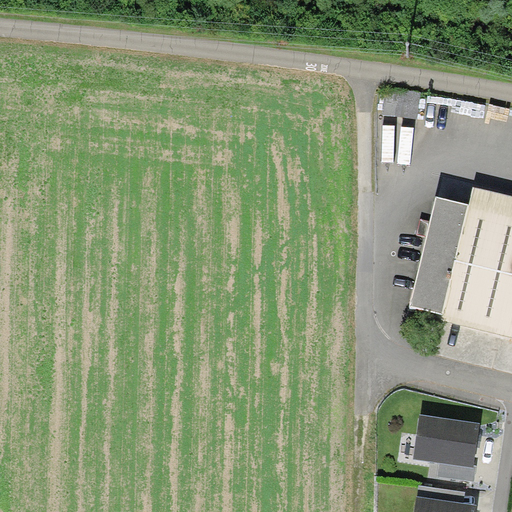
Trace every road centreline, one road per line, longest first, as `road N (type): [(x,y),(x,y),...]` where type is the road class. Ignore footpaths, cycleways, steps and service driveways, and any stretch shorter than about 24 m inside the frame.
road 1 (track): [(0,29),(365,69)]
road 2 (track): [(376,228),(365,194),(365,69)]
road 3 (track): [(358,511),(374,362)]
road 4 (track): [(365,69),(511,94)]
road 5 (residential): [(511,394),(374,362)]
